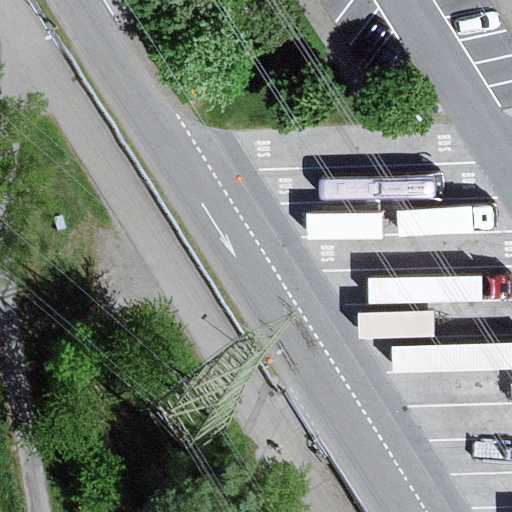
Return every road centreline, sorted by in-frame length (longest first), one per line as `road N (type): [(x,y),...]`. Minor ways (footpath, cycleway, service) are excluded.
road 1 (track): [(42,511),(0,191)]
road 2 (track): [(172,277),(318,511)]
road 3 (track): [(172,277),(47,78)]
